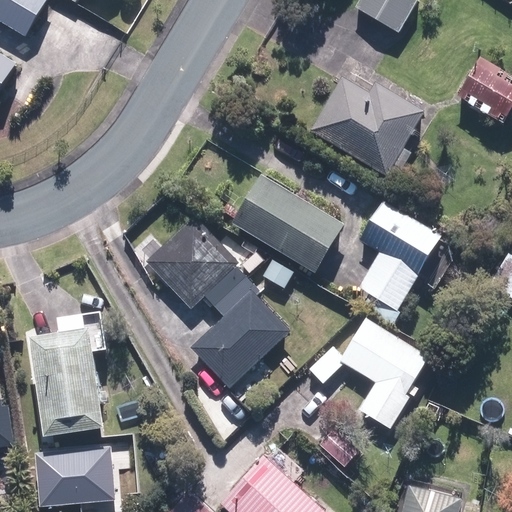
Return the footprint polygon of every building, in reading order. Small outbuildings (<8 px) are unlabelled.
[(0,0),(0,89),(13,68),(0,60),(0,24),(22,37),(44,0),(0,0)] [(405,0),(360,0),(354,10),(396,36),(414,5),(405,0)] [(511,83),(476,62),(454,99),(500,126),(511,105),(511,83)] [(341,81),(309,133),(383,178),(421,117),(374,88),(368,98),(341,81)] [(259,179),(230,225),(311,274),(339,229),(259,179)] [(438,239),(380,204),(358,241),(379,253),(358,289),(394,311),(438,239)] [(236,266),(192,219),(144,264),(188,311),(203,297),(223,319),(193,348),(230,386),(287,332),(250,293),(253,290),(233,269),(236,266)] [(511,254),(503,249),(482,283),(511,302),(511,254)] [(364,321),(339,358),(331,350),(308,371),(320,385),(342,365),(373,385),(358,409),(387,428),(405,401),(400,398),(425,361),(364,321)] [(83,333),(25,342),(40,440),(98,432),(83,333)] [(1,408),(0,398),(0,446),(14,444),(9,407),(1,408)] [(324,411),(301,438),(340,472),(363,445),(324,411)] [(110,446),(34,453),(39,507),(115,500),(110,446)] [(317,511),(263,459),(218,506),(224,511),(317,511)] [(362,486),(346,473),(331,491),(348,504),(362,486)] [(455,511),(458,503),(406,490),(401,511),(455,511)] [(211,511),(197,498),(183,511),(211,511)]
